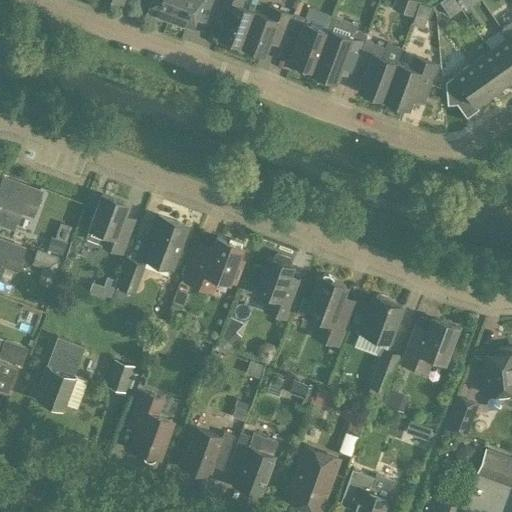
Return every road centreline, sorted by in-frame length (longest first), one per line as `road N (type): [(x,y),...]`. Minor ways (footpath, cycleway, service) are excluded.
road 1 (residential): [(0,118),(454,289),(511,299)]
road 2 (residential): [(511,113),(464,144),(414,144),(30,0)]
